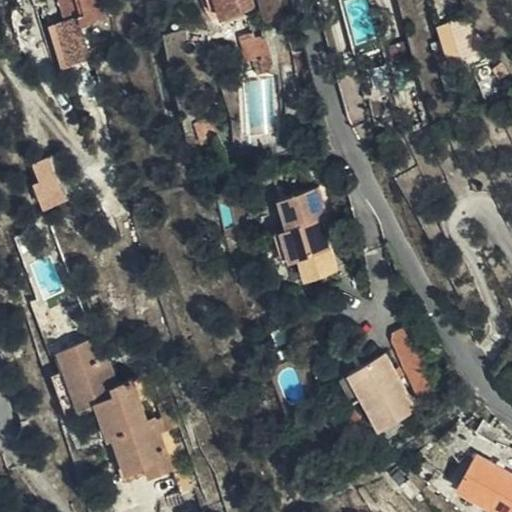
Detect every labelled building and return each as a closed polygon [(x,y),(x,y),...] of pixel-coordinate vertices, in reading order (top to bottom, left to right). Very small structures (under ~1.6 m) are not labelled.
[(68,0),(76,25),(79,24),(95,19),(109,14),(104,0),(68,0)] [(212,0),(215,6),(226,2),(229,10),(257,0),(212,0)] [(263,0),(267,14),(287,9),(284,0),(263,0)] [(95,19),(79,24),(81,30),(69,34),(76,57),(104,49),(95,19)] [(498,41),(484,23),(466,28),(471,49),(498,41)] [(255,66),(267,61),(263,49),(273,43),(269,30),(245,39),(255,66)] [(401,73),(414,70),(407,42),(394,44),(401,73)] [(71,193),(55,151),(37,157),(44,176),(38,178),(47,202),(71,193)] [(306,269),(342,253),(330,224),(336,221),(320,187),(284,202),(300,238),(293,242),(306,269)] [(64,340),(70,363),(82,403),(100,398),(111,435),(121,433),(132,468),(150,463),(153,472),(174,465),(158,415),(152,418),(138,375),(115,381),(105,343),(96,346),(92,331),(64,340)] [(424,400),(392,343),(353,361),(385,421),(424,400)] [(445,378),(429,347),(417,354),(433,385),(445,378)] [(82,403),(70,363),(55,367),(68,408),(82,403)] [(143,373),(138,375),(152,418),(158,415),(155,406),(143,373)] [(158,415),(174,465),(183,491),(194,488),(173,425),(163,404),(155,406),(158,415)] [(461,481),(511,511),(511,465),(481,448),(461,481)]
